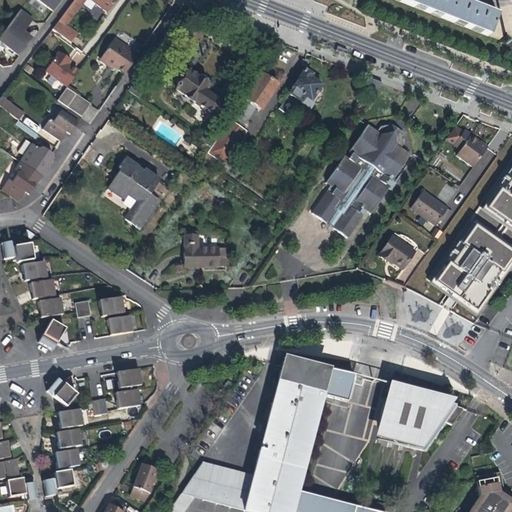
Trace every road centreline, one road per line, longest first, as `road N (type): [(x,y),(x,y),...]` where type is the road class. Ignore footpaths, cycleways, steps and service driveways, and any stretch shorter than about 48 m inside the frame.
road 1 (residential): [(207,339),(295,322),(365,324),(419,339),(492,382)]
road 2 (primary): [(247,0),(511,102)]
road 3 (residential): [(28,217),(155,300),(179,325)]
road 4 (residential): [(184,361),(175,387),(88,511)]
road 5 (residential): [(0,373),(169,344)]
road 6 (residential): [(492,382),(404,511)]
road 7 (unknown): [(101,125),(188,0)]
